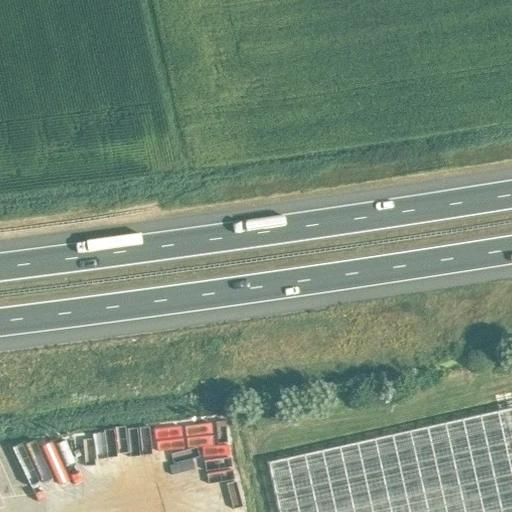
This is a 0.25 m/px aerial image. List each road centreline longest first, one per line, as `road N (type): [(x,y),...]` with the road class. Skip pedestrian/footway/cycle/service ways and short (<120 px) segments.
road 1 (motorway): [(511,194),(0,267)]
road 2 (motorway): [(0,318),(511,246)]
